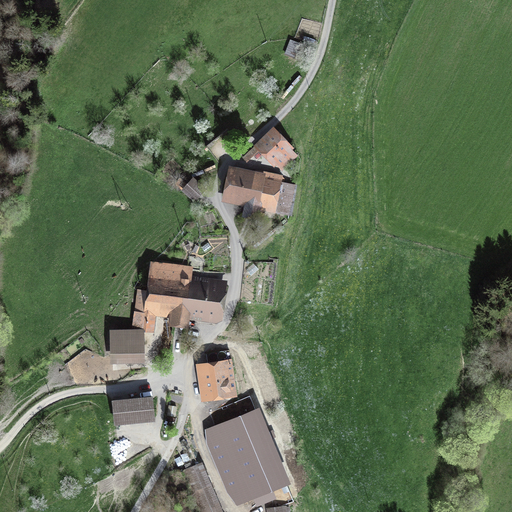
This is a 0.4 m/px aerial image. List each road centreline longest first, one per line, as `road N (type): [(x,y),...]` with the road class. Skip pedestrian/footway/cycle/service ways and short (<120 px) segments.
road 1 (unclassified): [(184,379),(227,303),(232,253),(215,202),(217,178),(234,151),(291,103),(317,62),(331,0)]
road 2 (unclassified): [(0,447),(23,414),(52,394),(184,379)]
road 3 (unclassified): [(134,511),(189,397)]
road 4 (unclassified): [(238,511),(189,397)]
